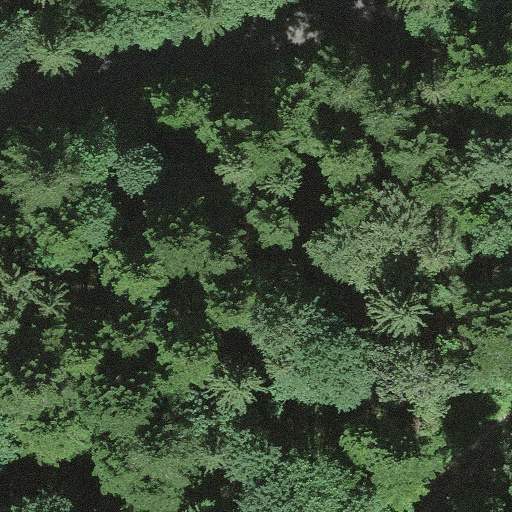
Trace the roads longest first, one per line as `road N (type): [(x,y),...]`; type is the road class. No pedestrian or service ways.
road 1 (unclassified): [(0,120),(175,54),(420,0)]
road 2 (track): [(511,415),(396,511)]
